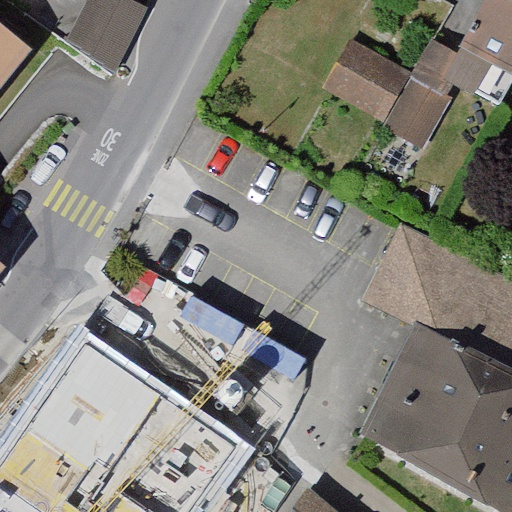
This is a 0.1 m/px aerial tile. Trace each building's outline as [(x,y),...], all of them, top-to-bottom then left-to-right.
[(91,0),(66,50),(116,75),(146,17),(111,0),(91,0)] [(350,40),(322,89),(426,147),(464,81),(499,102),(511,79),(511,0),(483,0),(461,40),(439,27),(412,75),(350,40)] [(0,115),(38,68),(0,37),(0,115)] [(511,280),(404,225),(368,295),(434,329),(511,369),(511,280)] [(0,295),(11,281),(0,271),(0,295)] [(217,420),(86,326),(0,446),(0,467),(64,511),(193,511),(195,510),(170,491),(217,420)] [(511,494),(511,369),(434,329),(375,443),(504,510),(511,494)] [(341,511),(308,484),(288,511),(341,511)]
